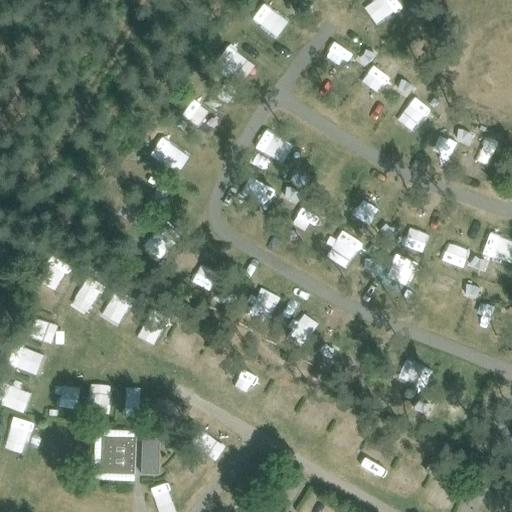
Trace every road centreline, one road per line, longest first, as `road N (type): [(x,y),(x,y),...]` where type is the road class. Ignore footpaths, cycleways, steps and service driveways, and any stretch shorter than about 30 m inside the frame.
road 1 (track): [(397,511),(250,429),(199,511)]
road 2 (track): [(467,511),(511,400)]
